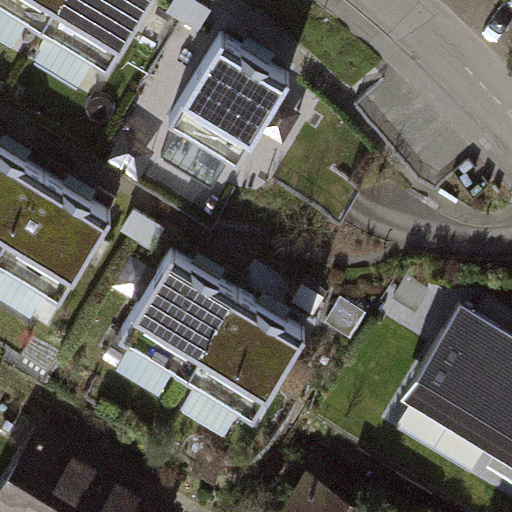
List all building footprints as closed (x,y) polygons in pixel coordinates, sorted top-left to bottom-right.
[(154,0),(0,0),(0,6),(112,72),(154,0)] [(205,28),(216,0),(179,0),(174,16),(205,28)] [(287,87),(222,49),(178,123),(243,161),(287,87)] [(105,223),(0,161),(0,261),(61,297),(105,223)] [(297,337),(163,261),(121,333),(256,410),(297,337)] [(511,301),(472,276),(407,379),(511,445),(511,301)] [(84,452),(30,420),(0,471),(0,511),(178,511),(181,507),(132,479),(84,452)] [(348,480),(314,459),(281,511),(394,511),(395,510),(348,480)]
